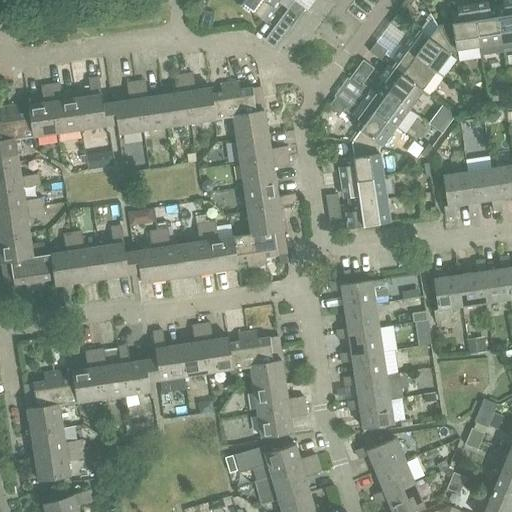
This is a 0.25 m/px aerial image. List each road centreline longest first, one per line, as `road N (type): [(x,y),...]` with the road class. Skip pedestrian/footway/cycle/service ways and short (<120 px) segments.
road 1 (residential): [(0,324),(302,284)]
road 2 (residential): [(0,60),(243,38),(273,59)]
road 3 (residential): [(354,511),(327,424),(302,284)]
road 4 (residential): [(320,243),(441,228),(454,242),(511,232)]
road 5 (residential): [(320,243),(303,122),(323,94)]
